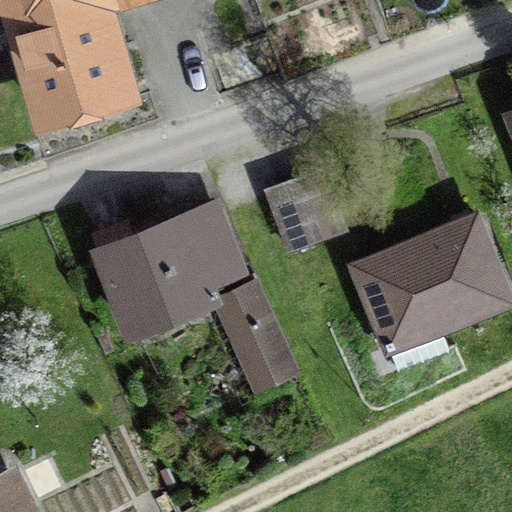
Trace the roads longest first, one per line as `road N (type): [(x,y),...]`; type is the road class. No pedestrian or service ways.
road 1 (residential): [(0,199),(511,37)]
road 2 (track): [(226,511),(511,371)]
